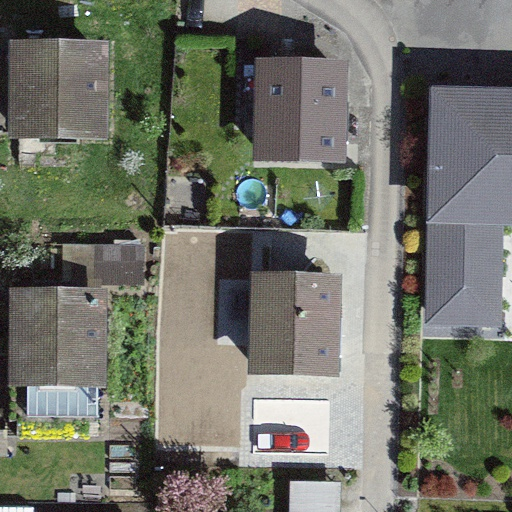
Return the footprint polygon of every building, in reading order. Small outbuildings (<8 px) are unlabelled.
[(97,42),(12,43),(13,149),(56,149),(56,118),(98,117),(97,42)] [(337,63),(265,63),(265,148),(337,148),(337,63)] [(511,100),(437,99),(432,318),(491,320),(494,219),(511,219),(511,100)] [(332,278),(259,279),(261,363),(333,362),(332,278)] [(102,293),(16,292),(14,447),(100,448),(102,293)] [(282,495),(282,511),(337,511),(338,496),(282,495)]
